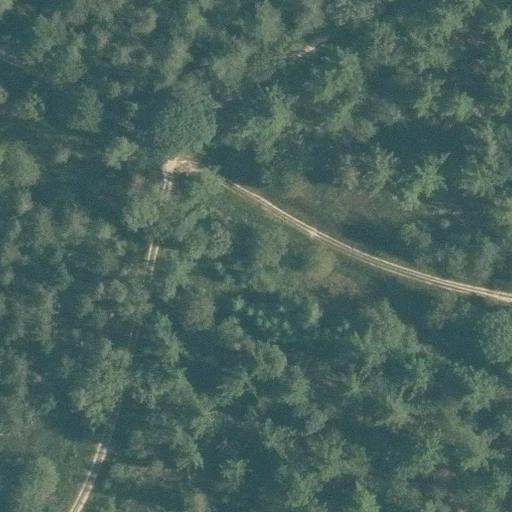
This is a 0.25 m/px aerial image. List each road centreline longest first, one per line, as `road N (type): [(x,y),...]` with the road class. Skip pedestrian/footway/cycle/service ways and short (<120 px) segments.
road 1 (track): [(64,511),(121,411),(184,151)]
road 2 (track): [(184,151),(332,238),(511,296)]
road 3 (track): [(184,151),(231,94),(385,0)]
road 4 (track): [(184,151),(0,53)]
